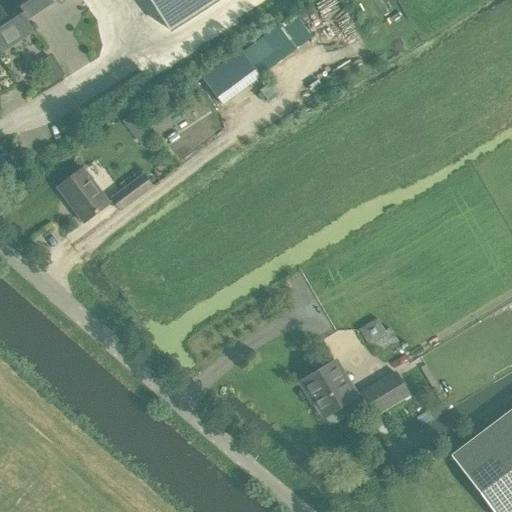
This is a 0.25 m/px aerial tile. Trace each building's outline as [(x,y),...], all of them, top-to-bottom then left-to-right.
[(23,19),(50,1),(48,0),(8,0),(9,1),(0,7),(0,50),(1,50),(1,49),(11,42),(13,45),(32,33),(23,19)] [(148,0),(166,26),(205,0),(148,0)] [(221,105),(260,77),(241,51),(202,79),(221,105)] [(83,224),(109,204),(83,169),(57,189),(83,224)] [(120,211),(152,187),(143,175),(111,199),(120,211)] [(377,318),(358,329),(368,346),(372,344),(378,354),(397,342),(389,328),(384,331),(377,318)] [(335,362),(328,366),(300,383),(309,398),(311,396),(324,418),(357,398),(335,362)] [(373,417),(408,396),(395,375),(361,396),(373,417)] [(511,511),(511,407),(449,455),(492,511),(511,511)]
